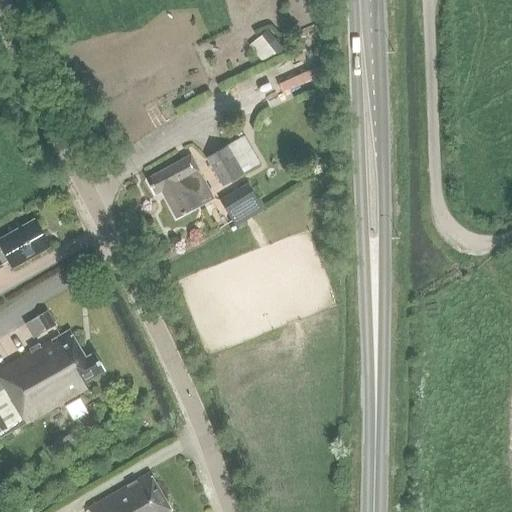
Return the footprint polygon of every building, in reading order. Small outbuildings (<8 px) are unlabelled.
[(273,29),(254,43),(268,62),(287,48),(273,29)] [(227,146),(206,159),(222,186),(260,164),(243,137),(227,146)] [(155,195),(161,191),(176,219),(213,199),(190,156),(147,180),(155,195)] [(219,201),(235,227),(263,210),(248,184),(219,201)] [(0,266),(1,266),(0,265),(8,260),(12,267),(48,247),(34,222),(0,240),(0,266)] [(25,324),(33,338),(54,326),(46,312),(25,324)] [(0,371),(0,380),(5,389),(0,391),(0,438),(26,424),(86,389),(83,383),(104,371),(94,354),(85,358),(69,331),(0,371)] [(88,508),(90,511),(170,511),(149,474),(88,508)]
